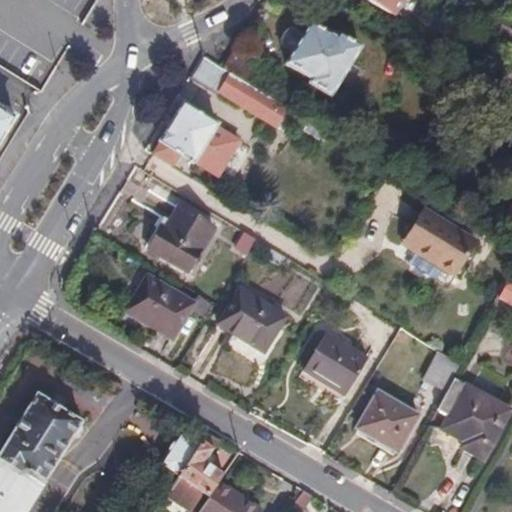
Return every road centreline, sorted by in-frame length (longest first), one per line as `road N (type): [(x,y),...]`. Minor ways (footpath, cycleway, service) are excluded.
road 1 (tertiary): [(13,300),(370,511)]
road 2 (tertiary): [(13,300),(104,150),(134,57)]
road 3 (tertiary): [(134,57),(87,92),(0,221)]
road 4 (tertiary): [(244,0),(134,57)]
